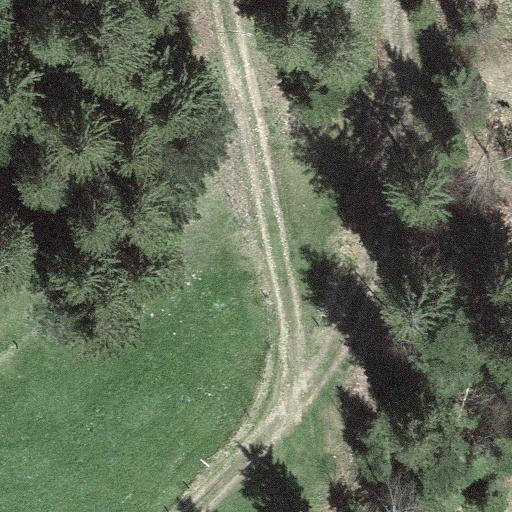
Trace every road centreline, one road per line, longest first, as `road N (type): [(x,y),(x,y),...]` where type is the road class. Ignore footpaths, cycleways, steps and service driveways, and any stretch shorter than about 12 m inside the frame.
road 1 (track): [(227,0),(285,255),(291,339),(271,413),(186,511)]
road 2 (track): [(391,0),(391,216),(322,374),(264,421)]
